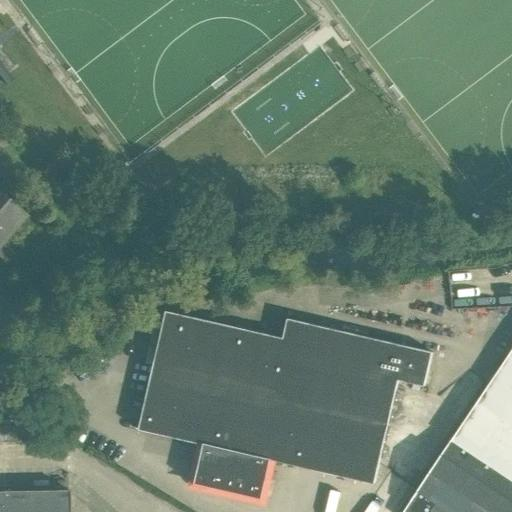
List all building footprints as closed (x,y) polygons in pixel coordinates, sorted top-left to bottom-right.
[(0,258),(0,259),(6,264),(8,262),(14,254),(2,245),(8,238),(27,214),(11,202),(0,192),(0,258)] [(283,338),(234,327),(166,311),(139,430),(204,445),(198,470),(212,473),(209,486),(208,487),(248,496),(262,499),(271,460),(375,484),(399,380),(424,386),(432,351),(287,318),(283,338)] [(33,312),(1,330),(8,341),(39,323),(33,312)] [(511,511),(511,354),(455,439),(406,511),(511,511)] [(67,511),(67,491),(0,492),(0,511),(67,511)]
